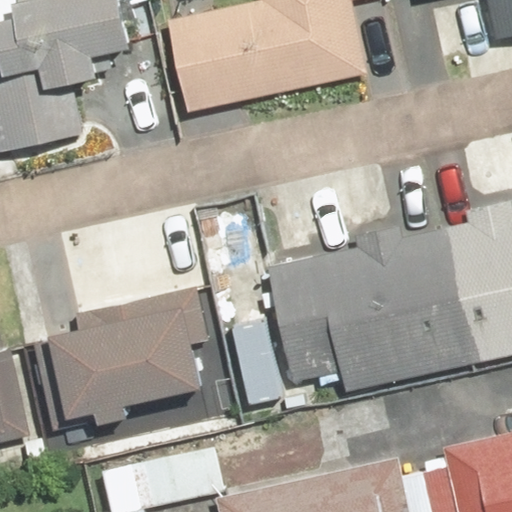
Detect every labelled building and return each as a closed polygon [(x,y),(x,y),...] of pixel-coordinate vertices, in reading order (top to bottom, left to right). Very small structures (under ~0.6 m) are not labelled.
[(14,0),(17,14),(0,17),(0,143),(1,148),(89,130),(78,77),(100,72),(96,51),(133,43),(124,0),(14,0)] [(511,0),(251,0),(169,18),(189,108),(369,69),(354,0),(488,0),(497,39),(511,35),(511,0)] [(359,245),(268,265),(293,382),(340,372),(344,391),(511,355),(511,201),(469,211),(471,221),(405,235),(403,223),(357,233),(359,245)] [(53,336),(35,340),(57,444),(210,412),(195,340),(212,337),(200,282),(78,308),(81,323),(51,329),(53,336)] [(0,455),(49,445),(29,344),(0,350),(0,455)] [(511,511),(511,441),(447,457),(459,511),(511,511)] [(399,454),(218,494),(221,511),(455,511),(445,465),(404,474),(399,454)] [(157,511),(145,459),(113,466),(124,511),(122,511),(157,511)]
